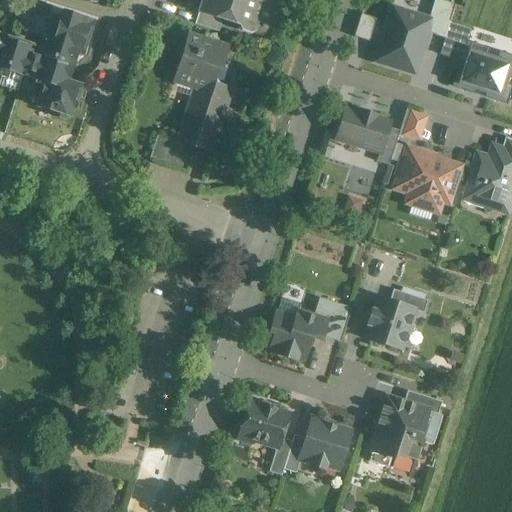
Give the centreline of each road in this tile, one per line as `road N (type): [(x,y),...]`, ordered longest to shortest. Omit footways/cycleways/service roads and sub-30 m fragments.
road 1 (residential): [(86,166),(138,0)]
road 2 (tertiary): [(268,233),(319,69)]
road 3 (tertiary): [(177,511),(228,353)]
road 4 (residential): [(268,233),(131,183)]
road 5 (residential): [(319,69),(432,102),(454,118)]
road 6 (residential): [(228,353),(353,398)]
road 7 (tertiary): [(228,353),(268,233)]
